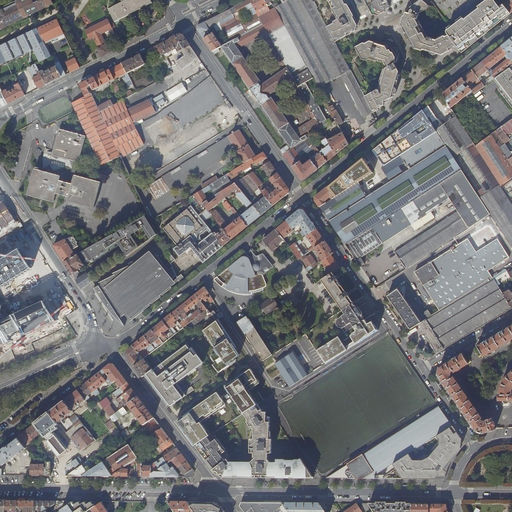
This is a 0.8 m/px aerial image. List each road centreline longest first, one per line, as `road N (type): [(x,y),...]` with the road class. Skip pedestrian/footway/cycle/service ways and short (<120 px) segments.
road 1 (secondary): [(302,195),(511,24)]
road 2 (secondary): [(109,345),(302,195)]
road 3 (residential): [(453,492),(217,490)]
road 4 (residential): [(217,490),(0,488)]
road 5 (residential): [(302,195),(423,368)]
road 6 (residential): [(302,195),(182,22)]
road 7 (secondary): [(182,22),(0,121)]
road 8 (residential): [(217,490),(109,345)]
road 9 (secondary): [(0,176),(82,302),(90,331)]
road 10 (residential): [(97,350),(88,370),(0,441)]
